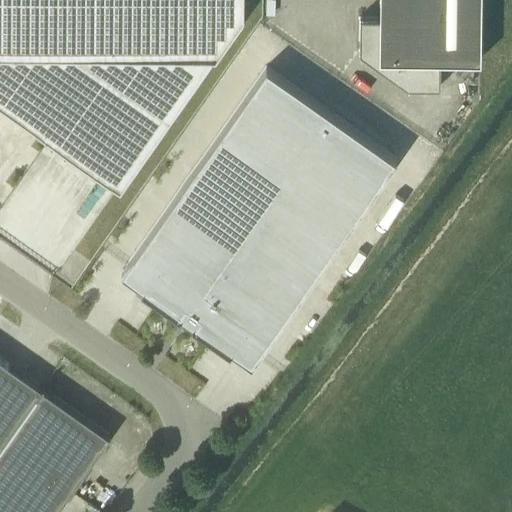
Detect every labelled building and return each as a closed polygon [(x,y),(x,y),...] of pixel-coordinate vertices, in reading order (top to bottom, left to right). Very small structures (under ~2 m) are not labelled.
[(0,0),(0,100),(120,185),(243,10),(242,0),(0,0)] [(359,15),(359,51),(407,84),(438,85),(439,57),(477,58),(480,58),(480,0),(379,0),(379,15),(359,15)] [(286,56),(140,261),(161,275),(160,277),(198,304),(200,303),(211,311),(210,312),(248,340),(249,338),(266,350),(270,353),(416,148),(286,56)] [(0,447),(43,387),(0,357),(0,447)] [(0,511),(54,511),(109,434),(43,387),(0,447),(0,511)]
